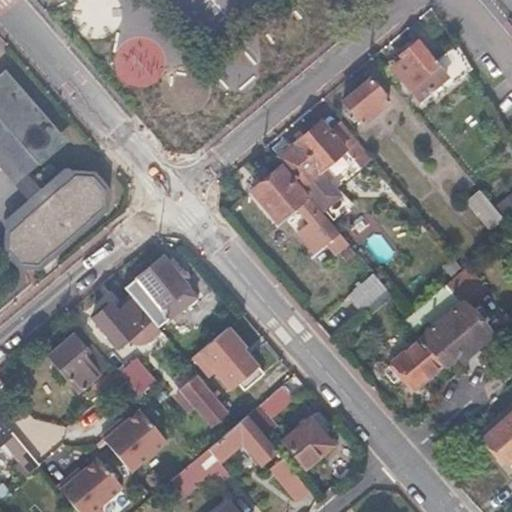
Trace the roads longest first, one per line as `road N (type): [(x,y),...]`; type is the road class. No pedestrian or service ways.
road 1 (tertiary): [(170,198),(396,454)]
road 2 (residential): [(420,0),(170,198)]
road 3 (tertiary): [(0,3),(170,198)]
road 4 (residential): [(170,198),(0,343)]
